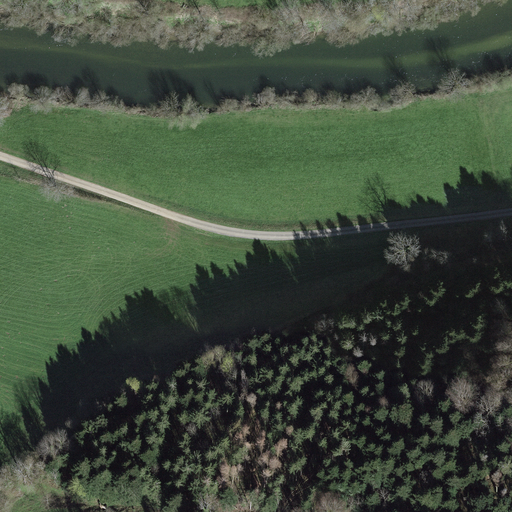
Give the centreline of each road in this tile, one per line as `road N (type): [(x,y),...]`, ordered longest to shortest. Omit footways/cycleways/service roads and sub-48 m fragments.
road 1 (track): [(511,240),(342,288),(26,486)]
road 2 (unclassified): [(0,155),(243,233),(285,236),(511,213)]
